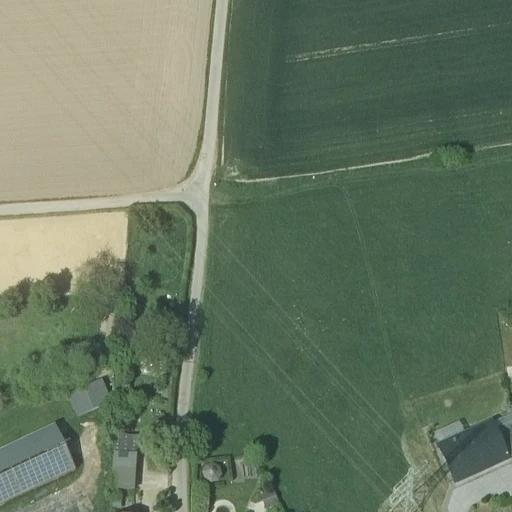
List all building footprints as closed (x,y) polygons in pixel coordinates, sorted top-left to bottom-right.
[(153,366),(133,366),(132,378),(153,379),(153,366)] [(52,437),(0,461),(0,511),(4,511),(73,480),(52,437)] [(488,437),(467,447),(466,447),(437,460),(453,495),(470,487),(469,485),(479,481),(480,483),(504,472),(488,437)] [(135,465),(113,463),(112,479),(134,481),(135,465)] [(134,481),(112,479),(111,499),(133,501),(134,481)] [(275,511),(272,503),(261,507),(262,511),(275,511)]
